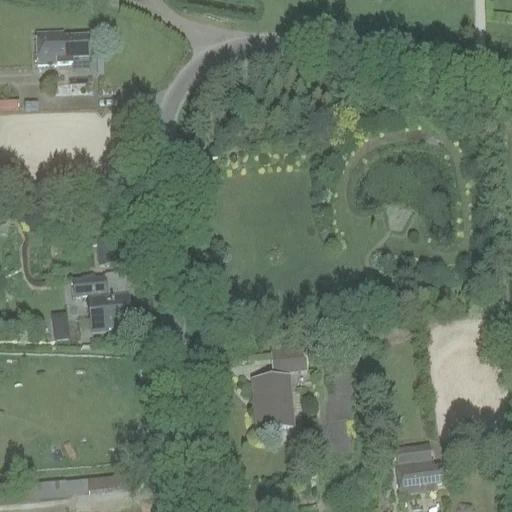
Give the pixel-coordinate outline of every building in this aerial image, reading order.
[(76,59),(93,58),(92,40),(65,42),(65,37),(38,39),(40,68),(76,66),(76,59)] [(97,269),(125,268),(124,241),(96,243),(97,269)] [(106,280),(73,283),(75,301),(107,298),(106,280)] [(112,333),(134,331),(131,299),(92,303),(95,337),(113,335),(112,333)] [(273,378),(307,375),(306,353),(271,356),(273,378)] [(256,435),(295,432),(290,379),(251,383),(256,435)] [(396,469),(399,498),(437,493),(437,488),(443,488),(441,468),(434,469),(434,465),(431,465),(429,448),(395,452),(397,469),(396,469)] [(0,489),(0,507),(68,500),(136,493),(133,477),(87,481),(87,482),(66,484),(0,489)]
